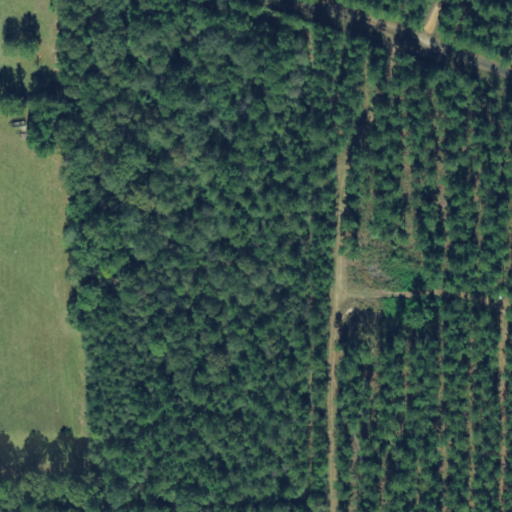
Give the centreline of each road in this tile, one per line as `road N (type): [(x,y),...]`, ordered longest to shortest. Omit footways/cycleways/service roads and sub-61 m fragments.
road 1 (residential): [(394,511),(417,440),(387,246),(402,111),(417,77)]
road 2 (residential): [(214,0),(338,37),(417,77),(511,98)]
